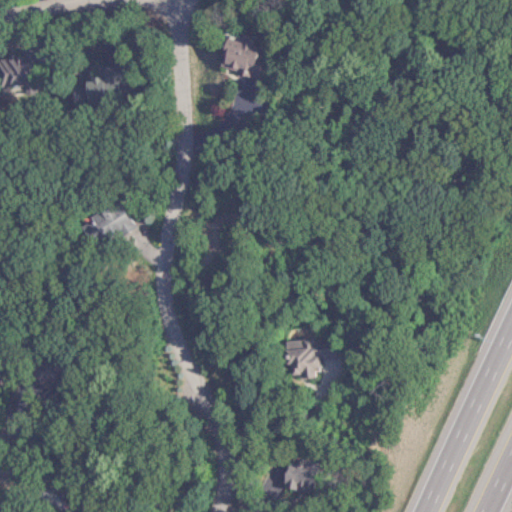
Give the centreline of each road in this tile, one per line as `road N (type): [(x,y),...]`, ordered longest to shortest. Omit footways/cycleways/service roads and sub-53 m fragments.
road 1 (residential): [(210,511),(216,460),(165,294),(181,152),(178,88),(161,11)]
road 2 (motorway): [(511,321),(421,511)]
road 3 (residential): [(161,11),(49,16),(0,30)]
